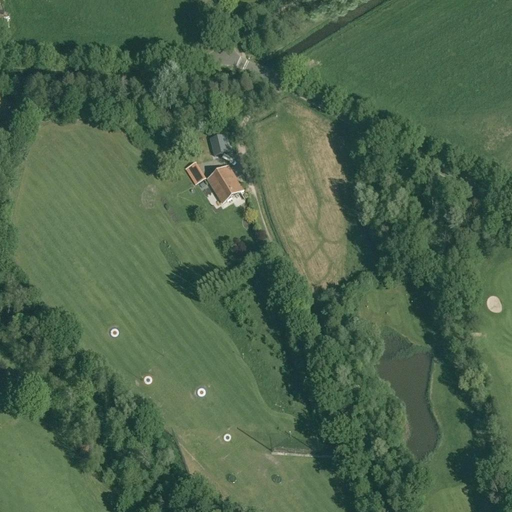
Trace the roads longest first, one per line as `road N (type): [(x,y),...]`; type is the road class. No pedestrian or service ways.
road 1 (unclassified): [(511,208),(272,75),(225,60)]
road 2 (unclassified): [(0,54),(225,60)]
